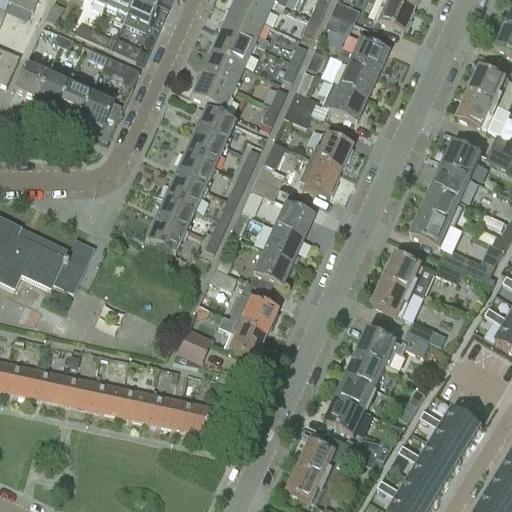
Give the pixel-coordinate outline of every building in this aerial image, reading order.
[(81,0),(81,2),(103,11),(108,0),(81,0)] [(134,0),(108,0),(103,11),(116,17),(112,26),(121,30),(122,28),(134,0)] [(155,0),(134,0),(122,28),(131,33),(134,26),(147,31),(160,2),(155,0)] [(256,0),(234,0),(229,14),(262,29),(272,7),(256,0)] [(256,0),(272,7),(283,12),(288,0),(256,0)] [(413,12),(385,0),(383,0),(372,25),(401,39),(402,37),(404,38),(409,27),(407,26),(413,12)] [(385,0),(413,12),(418,1),(421,2),(421,0),(385,0)] [(308,23),(317,27),(326,6),(317,2),(308,23)] [(330,19),(352,29),(357,16),(335,6),(330,19)] [(60,15),(50,11),(44,26),(53,30),(60,15)] [(229,14),(219,35),(262,54),(266,47),(256,43),(262,29),(229,14)] [(352,29),(330,19),(324,32),(346,42),(352,29)] [(317,27),(308,23),(300,41),(309,45),(317,27)] [(87,46),(92,36),(77,30),(73,40),(87,46)] [(511,32),(505,30),(494,53),(511,61),(511,32)] [(219,35),(209,57),(242,72),(248,59),(258,64),(262,54),(219,35)] [(92,36),(87,46),(102,53),(107,43),(92,36)] [(55,39),(51,48),(59,52),(63,43),(55,39)] [(63,43),(59,52),(67,55),(71,46),(63,43)] [(112,56),(135,67),(141,54),(118,43),(112,56)] [(346,68),(376,81),(386,58),(357,45),(346,68)] [(288,66),(297,70),(304,56),(294,51),(288,66)] [(0,54),(0,89),(5,92),(18,63),(0,54)] [(101,72),(105,62),(89,55),(85,65),(101,72)] [(304,73),(314,77),(321,61),(312,56),(304,73)] [(232,94),(242,72),(209,57),(199,79),(232,94)] [(105,62),(101,72),(126,83),(131,73),(105,62)] [(297,70),(288,66),(279,84),(289,89),(297,70)] [(12,94),(35,104),(47,78),(24,68),(12,94)] [(364,107),(376,81),(346,68),(335,92),(331,90),(330,92),(364,107)] [(35,104),(57,114),(72,81),(50,71),(47,78),(35,104)] [(479,103),(507,115),(511,105),(511,87),(479,73),(478,75),(476,74),(472,85),(474,86),(468,98),(479,103)] [(302,78),(294,97),(305,101),(313,83),(302,78)] [(222,117),(232,94),(199,79),(189,101),(222,117)] [(57,114),(78,124),(89,98),(76,91),(79,84),(72,81),(57,114)] [(364,107),(330,92),(321,113),(355,128),(364,107)] [(268,110),(277,114),(284,98),(276,95),(275,97),(267,93),(261,106),(269,109),(268,110)] [(89,98),(78,124),(100,134),(105,124),(112,127),(118,113),(111,109),(112,108),(89,98)] [(288,110),(310,120),(316,108),(294,98),(288,110)] [(507,115),(479,103),(468,98),(462,110),(460,109),(455,119),(458,121),(456,124),(485,137),(485,136),(496,141),(498,142),(498,141),(509,118),(507,117),(507,115)] [(277,114),(268,110),(258,134),(266,138),(277,114)] [(310,120),(288,110),(283,123),(304,133),(310,120)] [(203,115),(192,138),(222,151),(233,129),(203,115)] [(212,173),(222,151),(192,138),(183,159),(212,173)] [(309,164),(339,177),(344,165),(346,166),(351,155),(349,154),(350,152),(321,139),(309,164)] [(511,147),(498,141),(498,142),(496,141),(491,152),(511,162),(511,161),(511,147)] [(451,147),(441,171),(470,184),(476,171),(481,161),(451,147)] [(491,152),(485,163),(484,165),(507,175),(511,164),(511,161),(511,162),(491,152)] [(240,172),(250,176),(257,159),(248,155),(240,172)] [(203,195),(212,173),(183,159),(173,181),(203,195)] [(339,177),(309,164),(298,190),(327,203),(328,201),(330,202),(335,191),(333,190),(339,177)] [(255,183),(278,193),(283,180),(261,170),(255,183)] [(441,171),(430,194),(460,207),(470,184),(441,171)] [(233,189),(242,193),(250,176),(240,172),(233,189)] [(193,216),(203,195),(173,181),(163,203),(193,216)] [(278,193),(255,183),(249,196),(271,206),(278,193)] [(225,205),(235,209),(242,193),(233,189),(225,205)] [(430,194),(420,217),(449,230),(460,207),(430,194)] [(183,238),(193,216),(163,203),(153,224),(183,238)] [(218,222),(227,226),(235,209),(225,205),(218,222)] [(272,232),(301,245),(312,222),(282,209),(272,232)] [(439,266),(461,276),(466,264),(451,257),(461,236),(449,230),(420,217),(409,240),(443,256),(439,266)] [(484,220),(480,227),(498,235),(502,228),(484,220)] [(210,239),(220,243),(227,226),(218,222),(210,239)] [(231,238),(239,242),(246,226),(238,222),(231,238)] [(0,290),(12,296),(19,281),(48,295),(50,291),(70,300),(73,295),(92,254),(78,248),(73,245),(68,257),(0,224),(0,290)] [(183,238),(153,224),(143,247),(173,261),(183,238)] [(503,258),(511,241),(511,231),(508,229),(498,245),(495,243),(496,241),(484,234),(478,243),(503,258)] [(291,269),(301,245),(272,232),(261,255),(291,269)] [(220,243),(210,239),(203,255),(212,260),(220,243)] [(291,269),(261,255),(251,279),(280,292),(291,269)] [(383,285),(412,298),(422,302),(433,277),(394,260),(393,262),(391,261),(386,271),(389,272),(383,285)] [(219,261),(213,274),(235,284),(225,279),(230,267),(219,261)] [(461,276),(439,266),(433,279),(455,289),(461,276)] [(235,284),(213,274),(207,286),(229,297),(235,284)] [(511,284),(506,281),(502,288),(511,294),(511,293),(511,284)] [(412,298),(383,285),(377,298),(374,296),(370,306),(373,307),(371,310),(401,324),(412,298)] [(235,327),(264,341),(269,330),(271,331),(277,320),(274,318),(275,316),(246,303),(235,327)] [(488,313),(484,320),(493,326),(498,319),(488,313)] [(498,319),(493,326),(503,332),(505,329),(506,328),(507,326),(508,325),(498,319)] [(264,341),(235,327),(234,329),(221,323),(216,334),(229,340),(223,353),(252,367),(253,365),(255,366),(260,355),(258,354),(264,341)] [(405,339),(428,349),(434,337),(411,326),(405,339)] [(504,332),(494,347),(511,358),(511,332),(506,328),(504,332)] [(186,335),(181,348),(202,358),(208,345),(186,335)] [(366,335),(355,358),(384,371),(397,377),(403,362),(401,361),(405,353),(400,351),(400,350),(395,348),(366,335)] [(428,349),(405,339),(400,350),(400,351),(405,353),(423,361),(428,349)] [(14,342),(11,351),(20,353),(23,344),(14,342)] [(202,358),(181,348),(176,358),(197,368),(202,358)] [(41,358),(38,371),(46,372),(48,359),(41,358)] [(355,358),(345,381),(374,394),(384,371),(355,358)] [(70,359),(67,371),(75,373),(78,362),(70,359)] [(7,369),(1,397),(30,403),(36,375),(7,369)] [(36,375),(30,403),(59,409),(65,381),(36,375)] [(65,381),(59,409),(87,416),(93,387),(65,381)] [(345,381),(335,403),(364,416),(374,394),(345,381)] [(93,387),(87,416),(116,422),(122,393),(93,387)] [(122,393),(116,422),(145,428),(151,400),(122,393)] [(415,395),(407,409),(415,415),(424,401),(415,395)] [(151,400),(145,428),(173,434),(180,406),(151,400)] [(364,416),(335,403),(324,427),(353,440),(364,416)] [(173,434),(202,440),(208,412),(180,406),(173,434)] [(406,430),(415,415),(407,409),(398,424),(406,430)] [(443,428),(441,431),(470,449),(481,431),(452,414),(443,428)] [(423,416),(419,423),(429,429),(433,422),(423,416)] [(433,422),(429,429),(439,435),(441,431),(443,428),(433,422)] [(439,435),(430,449),(459,467),(470,449),(441,431),(439,435)] [(353,453),(375,463),(381,450),(359,440),(353,453)] [(348,463),(371,474),(375,463),(353,453),(325,441),(320,452),(309,446),(308,449),(306,448),(301,459),(304,460),(298,472),(327,485),(337,490),(348,463)] [(422,463),(419,467),(448,485),(459,467),(430,449),(422,463)] [(402,451),(398,458),(408,464),(412,457),(402,451)] [(412,457),(408,464),(417,470),(419,467),(422,463),(412,457)] [(511,465),(508,463),(497,481),(511,489),(511,465)] [(417,470),(408,484),(437,502),(448,485),(419,467),(417,470)] [(327,485),(298,472),(292,485),(290,484),(285,494),(287,495),(286,497),(315,511),(327,485)] [(511,511),(511,489),(497,481),(487,497),(511,511)] [(400,498),(398,501),(416,511),(431,511),(437,502),(408,484),(400,498)] [(381,486),(376,493),(386,499),(391,492),(381,486)] [(391,492),(386,499),(396,505),(398,501),(400,498),(391,492)] [(511,511),(487,497),(478,511),(511,511)] [(396,505),(391,511),(416,511),(398,501),(396,505)]
